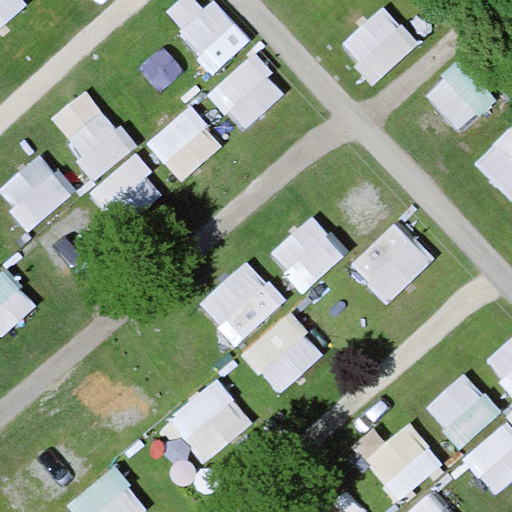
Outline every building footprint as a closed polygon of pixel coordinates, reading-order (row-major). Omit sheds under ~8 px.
[(0,0),(0,20),(24,0),(0,0)] [(171,0),(201,47),(243,20),(230,0),(171,0)] [(398,0),(393,0),(347,31),(377,75),(426,42),(398,0)] [(251,123),(293,86),(260,49),(218,86),(251,123)] [(55,113),(106,173),(144,140),(94,80),(55,113)] [(203,100),(156,130),(185,176),(233,146),(203,100)] [(511,120),(488,166),(511,178),(511,120)] [(43,141),(0,178),(0,183),(37,225),(82,185),(43,141)] [(320,208),(279,246),(313,283),(354,246),(320,208)] [(402,212),(358,258),(398,296),(442,250),(402,212)] [(196,272),(250,333),(292,295),(238,235),(196,272)] [(0,320),(29,352),(63,321),(11,263),(0,272),(0,320)] [(289,388),(333,343),(294,305),(250,350),(289,388)] [(433,397),(468,440),(510,407),(475,364),(433,397)] [(155,424),(186,470),(258,421),(227,375),(155,424)] [(415,407),(361,446),(398,498),(452,459),(415,407)] [(503,486),(511,479),(511,416),(472,447),(503,486)] [(70,488),(114,456),(86,418),(42,450),(70,488)] [(115,468),(81,499),(92,511),(134,511),(146,502),(115,468)] [(403,511),(462,511),(442,484),(404,511),(403,511)]
